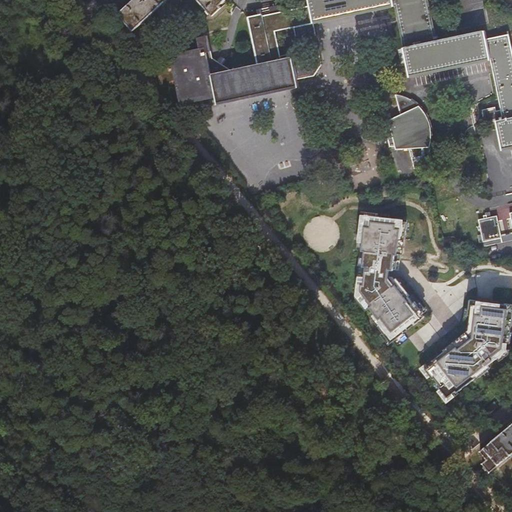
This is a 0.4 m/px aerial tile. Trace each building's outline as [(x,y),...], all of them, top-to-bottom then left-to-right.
[(133,0),(118,14),(134,31),(165,0),(133,0)] [(197,38),(198,43),(199,48),(190,50),(171,54),(173,64),(181,104),(216,97),(218,104),(299,86),(297,79),(314,76),(322,64),(318,47),(285,55),(279,30),(298,26),(301,38),(315,35),(313,23),(395,6),(411,77),(491,60),(504,120),(497,122),(503,150),(511,147),(511,47),(509,35),(488,39),(486,31),(437,41),(428,0),(308,0),(310,6),(262,16),(262,14),(248,17),(258,65),(232,71),(232,70),(213,58),(212,50),(211,51),(207,35),(205,36),(197,38)] [(223,0),(198,0),(212,15),(221,6),(219,5),(223,0)] [(404,96),(396,94),(401,114),(389,120),(390,123),(385,125),(391,146),(396,145),(397,149),(411,148),(416,168),(421,164),(425,158),(428,153),(431,146),(425,146),(426,145),(426,143),(427,141),(427,139),(427,137),(427,135),(427,133),(427,131),(427,130),(429,130),(429,125),(427,121),(425,121),(424,120),(424,119),(423,118),(422,117),(422,116),(421,114),(420,113),(419,112),(418,111),(417,110),(416,109),(415,109),(415,108),(420,106),(414,101),(409,98),(404,96)] [(427,114),(420,106),(415,108),(415,109),(416,109),(417,110),(418,111),(419,112),(420,113),(421,114),(422,116),(422,117),(423,118),(424,119),(424,120),(425,121),(427,121),(429,125),(429,130),(427,130),(427,131),(427,133),(427,135),(427,137),(427,139),(427,141),(426,143),(426,145),(425,146),(431,146),(432,136),(431,125),(427,114)] [(511,211),(493,216),(489,216),(489,214),(488,214),(485,214),(486,217),(480,218),(484,233),(485,241),(486,245),(505,241),(503,234),(511,232),(511,211)] [(394,219),(360,215),(356,248),(352,297),(386,342),(419,316),(385,274),(394,219)] [(509,302),(469,297),(465,332),(421,364),(441,393),(502,350),(509,302)] [(500,406),(496,401),(487,409),(491,413),(500,406)] [(511,423),(480,450),(488,459),(484,463),(491,472),(511,453),(511,423)]
